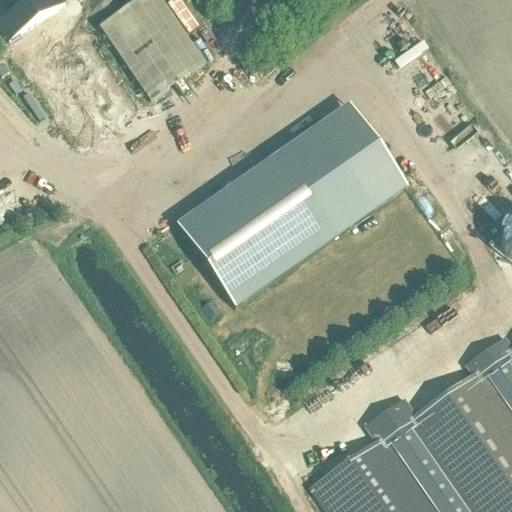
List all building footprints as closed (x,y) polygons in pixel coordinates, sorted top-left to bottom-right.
[(49,0),(0,0),(0,2),(15,25),(0,35),(0,36),(80,153),(82,152),(136,115),(88,45),(77,30),(57,0),(51,0),(50,1),(49,0)] [(150,107),(204,70),(156,0),(143,0),(98,31),(150,107)] [(0,70),(0,80),(1,83),(9,78),(2,69),(0,70)] [(175,230),(229,307),(234,314),(234,313),(373,216),(373,215),(405,193),(348,111),(315,133),(175,230)] [(26,193),(0,197),(0,213),(29,208),(26,193)] [(154,252),(179,287),(189,279),(165,244),(154,252)] [(403,404),(364,432),(375,447),(309,492),(322,511),(432,511),(388,449),(412,433),(466,511),(511,511),(511,421),(485,382),(508,366),(511,371),(511,352),(511,353),(504,343),(465,370),(471,380),(414,420),(403,404)]
